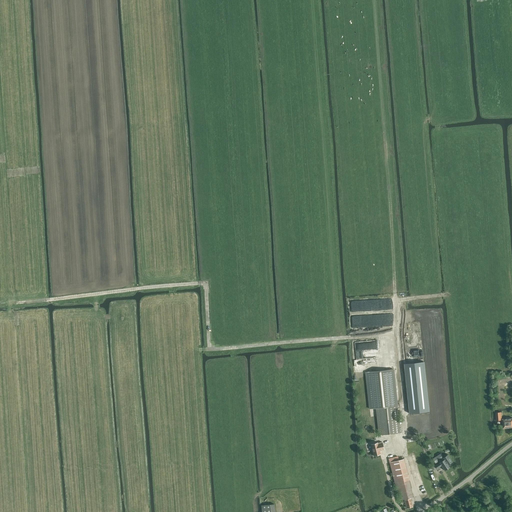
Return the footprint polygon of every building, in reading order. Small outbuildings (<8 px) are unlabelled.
[(430,416),(424,366),(404,369),(410,418),(430,416)] [(393,369),(366,372),(370,409),(376,408),(379,435),(400,433),(393,369)] [(504,428),(511,428),(511,427),(511,417),(503,419),(504,428)] [(382,443),(382,442),(378,443),(378,442),(371,444),(374,456),(380,454),(380,450),(384,449),(383,443),(382,443)] [(441,453),(433,459),(435,463),(438,461),(444,457),(441,453)] [(440,463),(435,466),(437,469),(442,466),(445,470),(450,467),(448,464),(452,462),(448,455),(444,457),(438,461),(440,463)] [(399,500),(413,496),(404,458),(390,462),(399,500)] [(407,507),(413,506),(410,498),(405,500),(407,507)]
